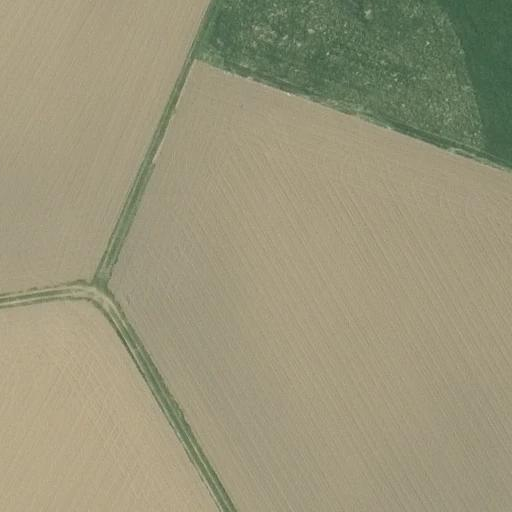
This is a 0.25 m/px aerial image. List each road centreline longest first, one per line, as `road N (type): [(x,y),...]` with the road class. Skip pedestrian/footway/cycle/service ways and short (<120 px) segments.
road 1 (track): [(0,300),(98,284),(229,511)]
road 2 (track): [(98,284),(215,0)]
